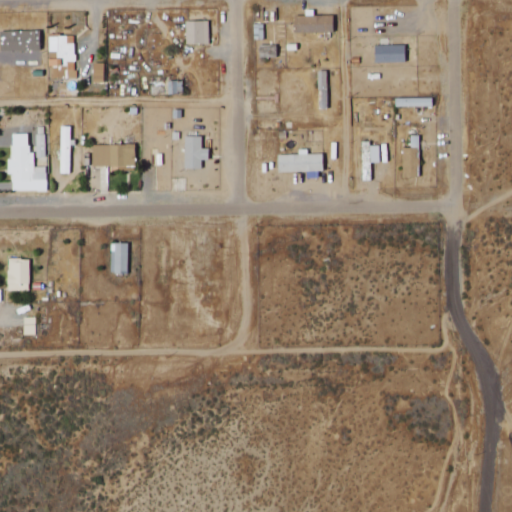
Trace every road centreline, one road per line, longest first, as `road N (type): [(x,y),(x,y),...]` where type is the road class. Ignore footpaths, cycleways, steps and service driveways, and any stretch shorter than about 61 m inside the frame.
road 1 (residential): [(451,0),(451,291),(486,383),(483,511)]
road 2 (track): [(0,353),(470,347)]
road 3 (residential): [(452,206),(0,213)]
road 4 (residential): [(237,0),(239,209)]
road 5 (residential): [(239,209),(240,350)]
